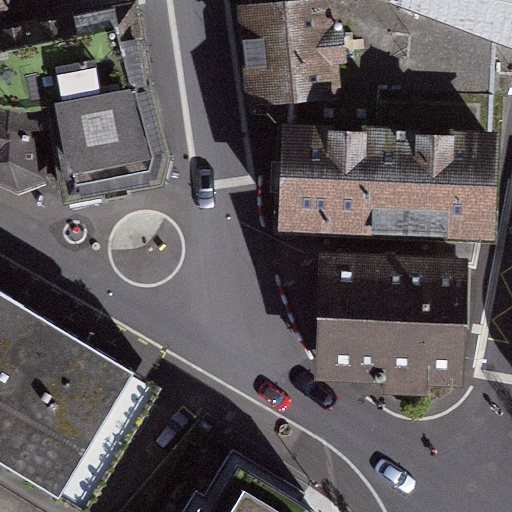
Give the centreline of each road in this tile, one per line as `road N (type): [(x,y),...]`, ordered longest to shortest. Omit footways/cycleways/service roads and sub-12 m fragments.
road 1 (residential): [(466,511),(259,367)]
road 2 (residential): [(232,224),(203,0)]
road 3 (residential): [(158,318),(0,230)]
road 4 (residential): [(511,345),(469,511)]
road 5 (residential): [(259,367),(232,224)]
road 6 (residential): [(232,224),(228,263),(212,292),(158,318)]
